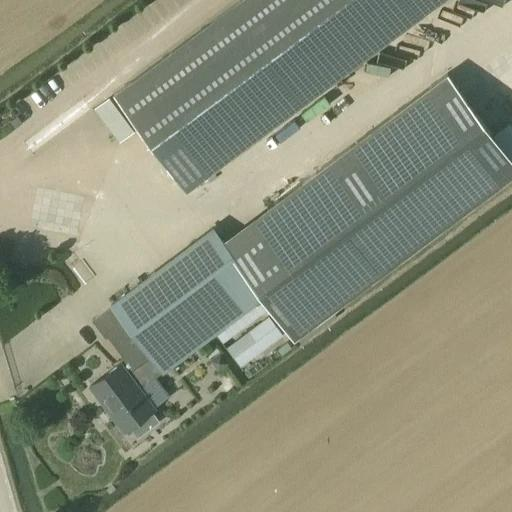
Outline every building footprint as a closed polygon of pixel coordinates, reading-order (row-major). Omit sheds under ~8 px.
[(410,24),(392,0),(239,0),(113,94),(185,191),(410,24)] [(392,0),(410,24),(441,0),(392,0)] [(464,28),(472,3),(483,7),(484,0),(461,0),(461,2),(453,0),(445,0),(439,20),(464,28)] [(460,94),(238,260),(266,297),(289,328),(511,163),(460,94)] [(109,98),(94,109),(119,143),(134,132),(109,98)] [(22,123),(17,116),(10,121),(15,128),(22,123)] [(213,226),(109,304),(110,305),(123,322),(161,373),(162,375),(266,297),(238,260),(233,253),(213,226)] [(110,305),(92,319),(105,336),(113,330),(119,339),(119,344),(129,358),(121,364),(140,389),(161,373),(123,322),(110,305)] [(228,364),(219,353),(208,362),(217,373),(228,364)] [(120,363),(90,385),(109,412),(112,409),(127,429),(130,427),(138,437),(159,421),(152,411),(154,409),(140,389),(121,364),(120,363)]
